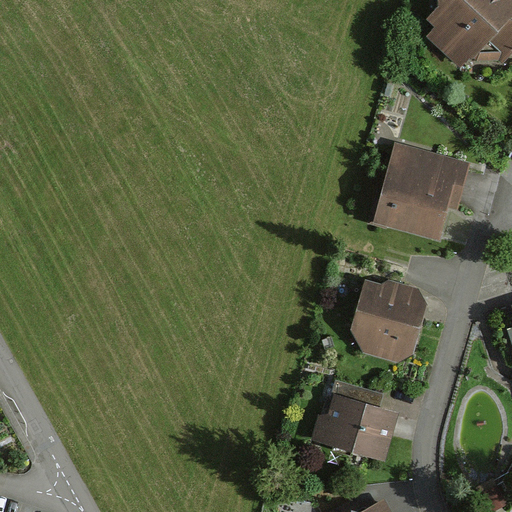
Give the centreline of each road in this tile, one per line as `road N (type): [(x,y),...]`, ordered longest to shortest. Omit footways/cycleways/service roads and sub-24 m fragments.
road 1 (residential): [(472,273),(429,435),(438,511)]
road 2 (residential): [(0,365),(65,484)]
